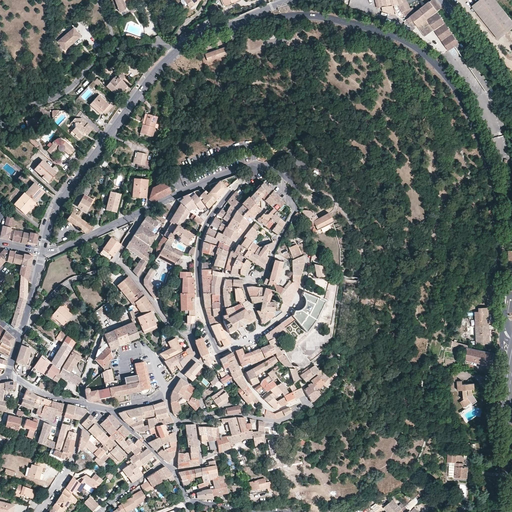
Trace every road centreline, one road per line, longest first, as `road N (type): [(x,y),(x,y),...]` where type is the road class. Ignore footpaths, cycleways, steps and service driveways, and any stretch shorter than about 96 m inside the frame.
road 1 (residential): [(241,20),(300,15),(351,23),(402,38),(440,68),(461,96),(493,173),(501,289)]
road 2 (residential): [(42,252),(62,198),(171,54)]
road 3 (residential): [(171,54),(160,46),(108,55),(62,94),(0,116)]
road 4 (residential): [(279,175),(223,267),(220,317),(235,345)]
road 5 (residential): [(257,165),(202,231),(200,308)]
road 6 (residential): [(257,165),(141,211)]
road 7 (residential): [(36,511),(64,477),(76,429),(93,407)]
